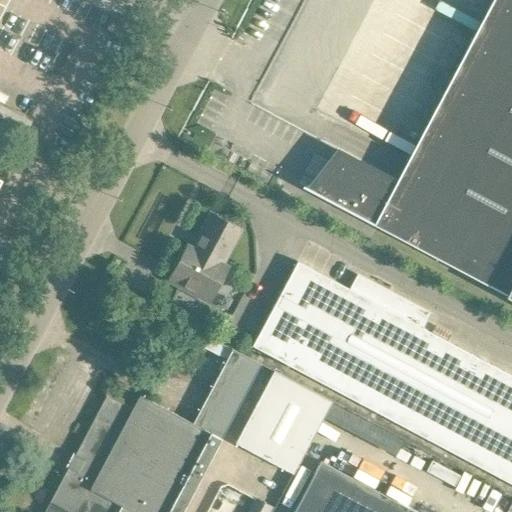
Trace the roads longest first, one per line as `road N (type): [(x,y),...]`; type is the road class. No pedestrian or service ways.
road 1 (unclassified): [(511,343),(128,142)]
road 2 (unclassified): [(0,389),(128,142)]
road 3 (unknown): [(328,0),(224,192)]
road 4 (unclassified): [(128,142),(203,0)]
